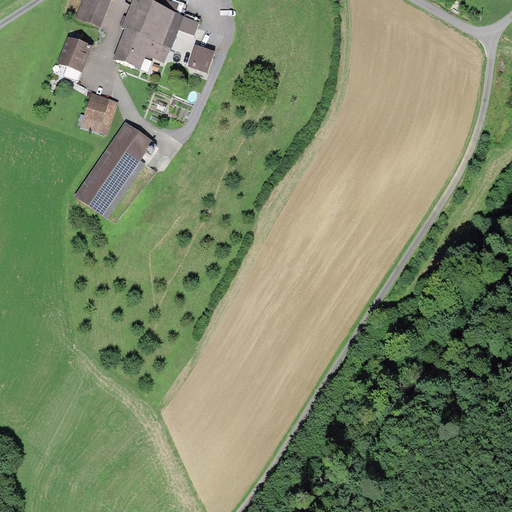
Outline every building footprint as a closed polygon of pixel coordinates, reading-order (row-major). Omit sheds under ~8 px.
[(109,0),(83,0),(77,18),(99,27),(109,0)] [(182,18),(138,0),(114,59),(140,70),(145,56),(164,63),(182,18)] [(91,49),(69,40),(58,67),(79,76),(91,49)] [(213,55),(196,49),(189,67),(207,73),(213,55)] [(117,104),(92,96),(82,128),(106,136),(117,104)] [(151,144),(125,126),(77,196),(103,214),(151,144)]
